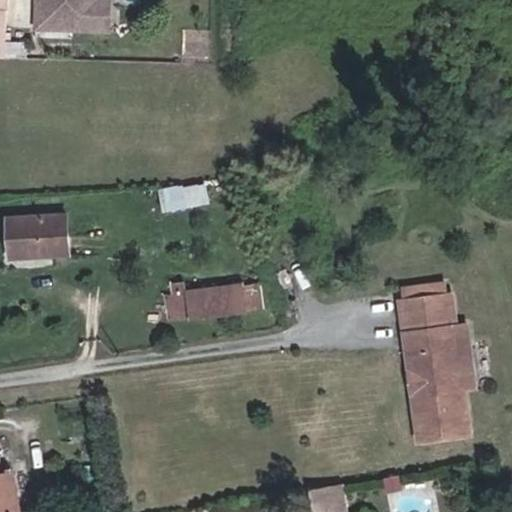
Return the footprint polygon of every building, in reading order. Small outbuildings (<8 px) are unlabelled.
[(103,25),(103,0),(41,0),(41,4),(37,4),(36,23),(103,25)] [(115,26),(116,0),(103,0),(103,25),(115,26)] [(168,213),(203,204),(198,187),(163,196),(168,213)] [(71,256),(69,211),(9,215),(11,260),(71,256)] [(188,292),(191,317),(248,311),(244,285),(188,292)] [(443,289),(399,294),(400,304),(444,299),(443,289)] [(450,329),(446,299),(444,299),(400,304),(398,305),(406,378),(414,380),(415,394),(410,398),(414,440),(462,434),(457,389),(450,329)] [(450,329),(457,389),(472,387),(465,327),(450,329)] [(0,511),(13,511),(6,475),(0,475),(0,511)] [(346,511),(342,489),(333,490),(336,511),(346,511)] [(336,511),(333,490),(311,494),(314,511),(336,511)]
